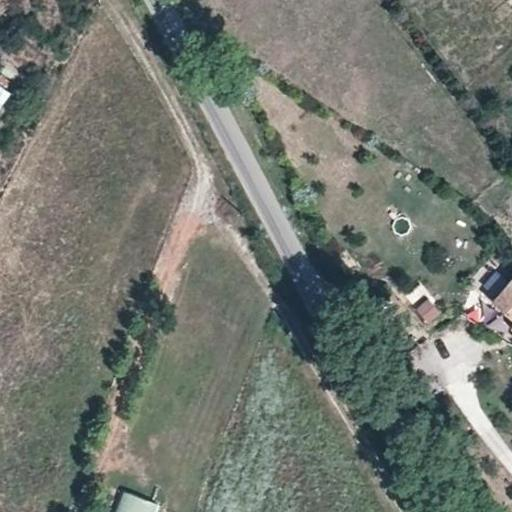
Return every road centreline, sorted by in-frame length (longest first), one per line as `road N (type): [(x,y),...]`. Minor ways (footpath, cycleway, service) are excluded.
road 1 (tertiary): [(149,0),(250,189),(449,511)]
road 2 (track): [(401,511),(102,0)]
road 3 (unknown): [(511,462),(467,411),(456,358),(464,331)]
